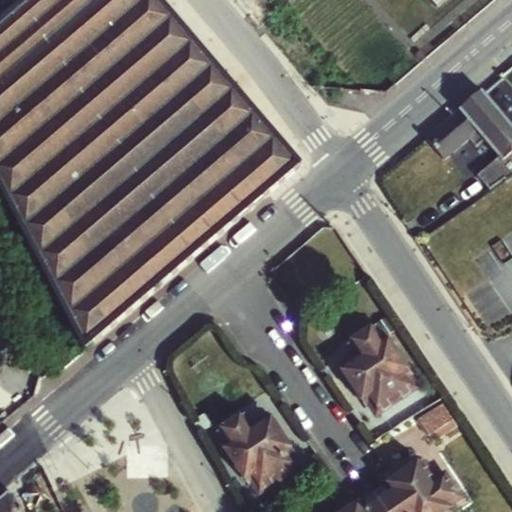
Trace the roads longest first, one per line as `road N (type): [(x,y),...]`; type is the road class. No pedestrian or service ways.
road 1 (residential): [(335,174),(511,432)]
road 2 (residential): [(132,351),(335,174)]
road 3 (residential): [(345,166),(511,19)]
road 4 (residential): [(208,0),(345,166)]
road 5 (residential): [(220,511),(132,351)]
road 6 (residential): [(0,467),(132,351)]
